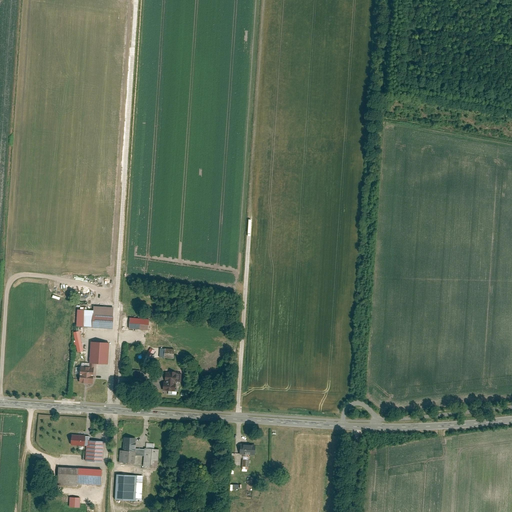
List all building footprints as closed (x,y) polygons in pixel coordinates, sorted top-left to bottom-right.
[(83,306),(82,326),(113,328),(114,307),(93,305),(93,307),(83,306)] [(129,317),(128,328),(148,330),(149,319),(129,317)] [(83,350),(79,330),(73,331),(77,351),(83,350)] [(81,362),(79,383),(92,384),(94,363),(107,364),(108,342),(90,341),(89,363),(81,362)] [(146,347),(145,356),(173,358),(174,349),(146,347)] [(132,370),(132,378),(141,378),(141,371),(132,370)] [(168,390),(168,395),(176,395),(177,389),(174,389),(175,381),(181,381),(181,371),(167,370),(167,373),(165,373),(165,381),(163,381),(162,390),(168,390)] [(103,441),(89,440),(89,435),(71,434),(70,445),(86,446),(85,461),(102,462),(103,441)] [(120,450),(119,462),(134,463),(135,455),(144,456),(143,466),(157,467),(158,449),(153,448),(154,443),(146,442),(146,447),(144,447),(144,449),(135,448),(136,437),(123,436),(122,450),(120,450)] [(240,443),(239,454),(242,454),(241,469),(248,469),(248,455),(254,455),(255,444),(240,443)] [(101,469),(57,466),(56,484),(77,486),(77,483),(100,485),(101,469)] [(143,475),(115,474),(114,499),(141,501),(143,475)] [(80,508),(80,497),(69,496),(69,507),(80,508)]
